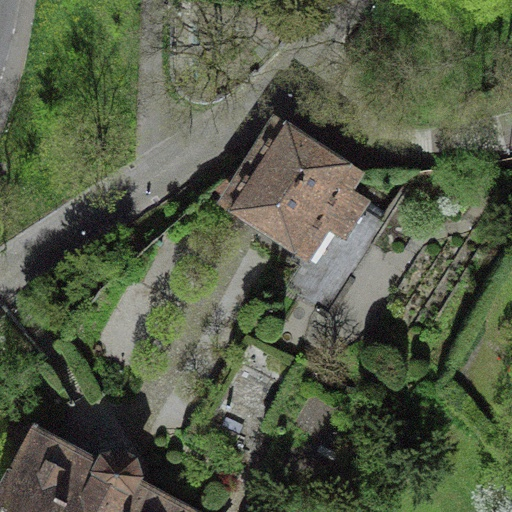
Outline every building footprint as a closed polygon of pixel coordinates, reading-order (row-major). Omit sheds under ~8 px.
[(348,176),(273,128),(270,133),(275,137),(234,202),(313,253),(293,283),(326,304),(380,221),(361,209),(362,207),(361,199),(350,193),(340,186),(348,176)] [(351,354),(255,303),(248,317),(241,331),(297,361),(337,382),(351,354)] [(297,361),(241,331),(234,343),(227,356),(284,386),(297,361)] [(284,386),(227,356),(206,396),(185,436),(321,508),(377,403),(337,382),(297,361),(284,386)] [(43,441),(37,438),(34,444),(36,445),(0,510),(0,511),(172,511),(130,489),(132,484),(134,482),(134,479),(135,476),(135,473),(134,471),(133,468),(132,466),(130,463),(129,462),(126,460),(124,459),(121,458),(118,447),(110,449),(101,452),(104,462),(103,464),(101,467),(98,473),(42,443),(43,441)]
